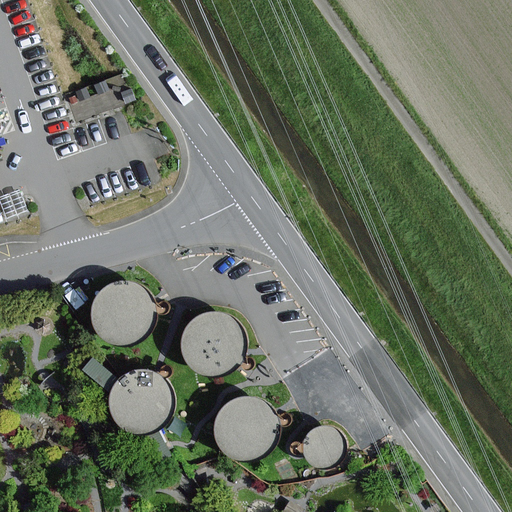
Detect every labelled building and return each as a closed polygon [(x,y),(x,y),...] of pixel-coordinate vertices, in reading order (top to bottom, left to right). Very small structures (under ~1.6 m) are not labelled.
[(137,285),(128,283),(119,283),(111,286),(104,291),(98,299),(95,307),(95,316),(97,325),(102,332),(109,338),(117,342),(126,343),(135,341),(143,337),(149,330),(153,323),(155,314),(154,305),(150,297),(145,290),(137,285)] [(226,317),(218,314),(209,315),(200,318),(193,323),(188,330),(185,338),(184,347),(187,356),(191,364),(198,369),(206,373),(215,374),(224,372),(232,368),(238,362),(243,354),(244,345),(243,336),(240,328),(234,321),(226,317)] [(154,374),(145,372),(136,372),(128,375),(120,380),(115,387),(112,396),(112,405),(114,413),(119,421),(126,427),(134,430),(143,431),(152,430),(160,426),(166,419),(170,411),(172,403),(171,394),(167,386),(161,379),(154,374)] [(259,402),(251,399),(242,400),(233,403),(226,408),(221,415),(218,424),(217,433),(220,441),(224,449),(231,455),(239,458),(248,459),(257,458),(265,453),(271,447),(276,439),(277,430),(276,421),(273,413),(267,406),(259,402)] [(326,428),(321,428),(316,430),(311,433),(308,437),(306,442),(305,448),(306,453),(308,458),(312,462),(316,465),(321,467),(326,467),(332,466),(336,464),(340,460),(343,455),(345,450),(345,445),(343,440),(340,435),(336,431),(331,429),(326,428)]
